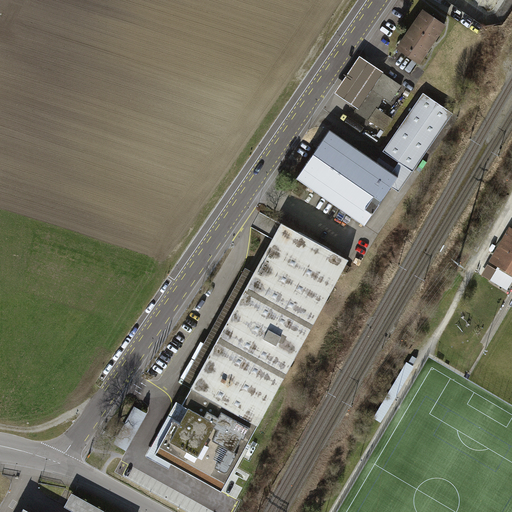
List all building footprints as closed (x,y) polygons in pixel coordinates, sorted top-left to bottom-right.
[(419,62),(445,25),(424,11),(398,48),(419,62)] [(382,72),(383,73),(384,72),(360,56),(334,93),(357,108),(382,72)] [(383,73),(382,72),(357,108),(355,112),(367,120),(368,119),(376,107),(383,97),(391,102),(402,86),(383,73)] [(453,113),(423,93),(383,151),(399,162),(413,171),(453,113)] [(393,119),(376,107),(368,119),(385,131),(393,119)] [(392,172),(330,129),(296,177),(365,225),(392,187),(398,177),(392,172)] [(399,192),(413,171),(399,162),(392,172),(398,177),(392,187),(399,192)] [(227,480),(348,259),(282,223),(246,288),(240,285),(189,378),(195,381),(182,404),(181,404),(172,420),(173,421),(155,454),(222,490),(227,480)] [(492,261),(511,272),(511,230),(510,229),(492,261)] [(457,332),(451,341),(461,347),(466,338),(457,332)] [(135,407),(115,444),(127,450),(147,413),(135,407)] [(70,511),(105,511),(74,495),(66,509),(70,511)]
